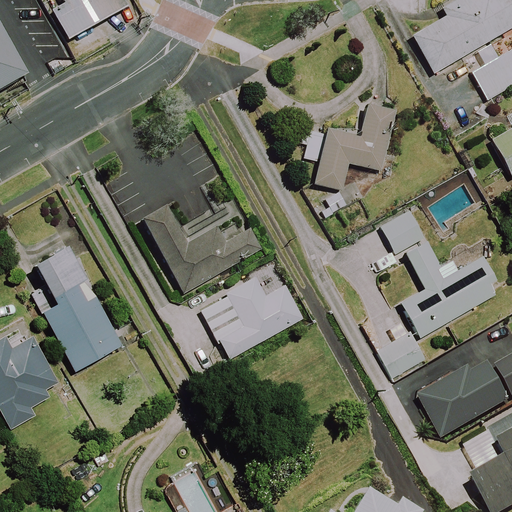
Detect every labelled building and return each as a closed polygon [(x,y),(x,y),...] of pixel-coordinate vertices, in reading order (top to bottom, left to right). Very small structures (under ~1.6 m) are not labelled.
[(64,0),(65,1),(53,8),(69,38),(129,5),(126,0),(64,0)] [(511,28),(511,0),(455,0),(437,11),(441,18),(407,38),(429,76),(511,28)] [(0,23),(0,87),(27,72),(0,23)] [(511,86),(511,48),(471,72),(488,100),(511,86)] [(397,108),(369,102),(361,135),(329,127),(327,135),(310,131),(304,158),(319,162),(314,183),(343,190),(349,162),(382,170),(397,108)] [(511,126),(492,138),(511,173),(511,126)] [(167,204),(142,218),(185,292),(263,248),(251,226),(226,241),(217,225),(189,241),(167,204)] [(380,227),(396,254),(425,237),(409,210),(380,227)] [(497,280),(483,255),(443,278),(437,268),(442,266),(428,240),(404,253),(424,289),(400,302),(420,337),(497,294),(490,284),(497,280)] [(88,277),(71,244),(37,262),(59,302),(44,310),(76,370),(124,345),(97,294),(88,299),(79,282),(88,277)] [(221,341),(230,358),(304,318),(286,284),(267,295),(256,276),(226,292),(227,295),(199,310),(218,343),(221,341)] [(425,360),(410,332),(377,350),(392,378),(425,360)] [(13,346),(6,334),(0,337),(0,408),(11,428),(36,415),(32,407),(51,396),(46,388),(59,381),(34,335),(13,346)] [(511,352),(495,363),(511,392),(511,352)] [(510,397),(487,359),(471,368),(468,363),(416,393),(441,437),(510,397)] [(511,425),(496,435),(504,451),(469,470),(492,511),(498,511),(511,504),(511,425)] [(399,503),(371,485),(354,511),(338,511),(332,508),(328,511),(422,511),(425,509),(403,495),(399,503)]
